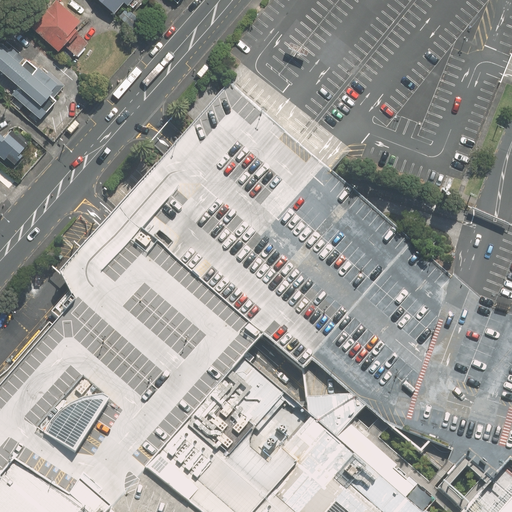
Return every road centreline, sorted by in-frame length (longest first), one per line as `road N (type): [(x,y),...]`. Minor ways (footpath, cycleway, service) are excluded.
road 1 (secondary): [(221,0),(0,256)]
road 2 (unknown): [(229,511),(150,417)]
